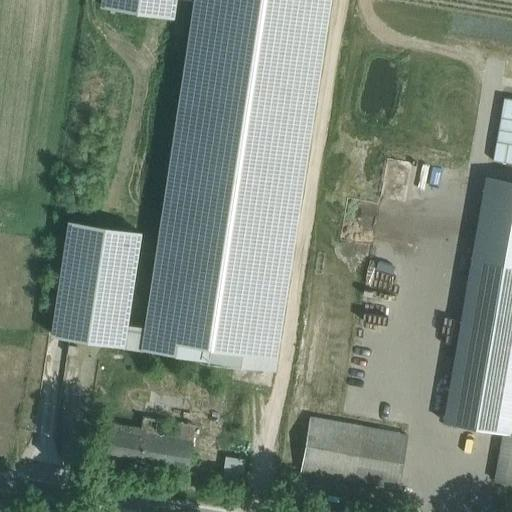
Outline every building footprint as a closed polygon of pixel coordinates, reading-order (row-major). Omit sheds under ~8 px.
[(274,368),(330,0),(192,0),(144,326),(127,323),(141,231),(67,220),(50,334),(124,345),(274,368)] [(173,17),(175,0),(99,0),(99,6),(173,17)] [(511,97),(503,96),(492,158),(511,161),(511,97)] [(463,307),(443,421),(503,431),(495,480),(511,482),(511,179),(485,175),(468,279),(463,307)] [(416,242),(419,231),(384,225),(382,235),(416,242)] [(191,453),(195,425),(143,416),(141,428),(109,423),(104,459),(188,473),(191,453)] [(312,417),(302,471),(351,479),(396,487),(405,434),(361,426),(312,417)] [(240,482),(244,460),(227,457),(223,479),(240,482)]
